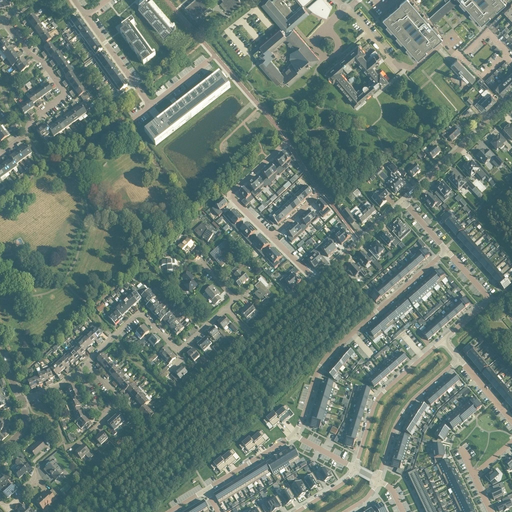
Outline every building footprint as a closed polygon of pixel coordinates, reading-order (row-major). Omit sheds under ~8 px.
[(142,2),(139,5),(141,8),(145,13),(149,18),(150,17),(155,21),(153,22),(154,23),(158,27),(159,26),(163,31),(162,32),(164,35),(176,25),(175,25),(173,27),(153,3),(150,0),(140,0),(142,2)] [(194,0),(193,0),(191,2),(196,8),(199,6),(194,0)] [(206,0),(203,3),(208,9),(211,7),(206,0)] [(265,0),(262,3),(283,28),(282,29),(286,34),(292,29),(291,28),(309,13),(308,12),(311,9),(313,10),(315,12),(318,13),(320,14),(322,15),(324,16),(327,17),(330,7),(324,0),(265,0)] [(444,35),(433,23),(442,16),(440,13),(444,10),(441,6),(428,18),(419,6),(418,7),(411,0),(404,0),(404,1),(403,0),(402,0),(400,2),(401,4),(399,6),(397,4),(396,4),(397,5),(381,19),(397,36),(397,35),(412,52),(411,53),(416,59),(444,35)] [(444,0),(446,2),(441,6),(444,10),(449,6),(450,7),(458,0),(479,24),(506,0),(444,0)] [(191,2),(188,4),(193,11),(196,8),(191,2)] [(229,2),(223,7),(225,10),(231,5),(229,2)] [(203,3),(199,6),(205,12),(208,9),(203,3)] [(188,4),(185,7),(190,13),(193,11),(188,4)] [(231,5),(225,10),(228,13),(234,8),(231,5)] [(199,6),(196,8),(202,14),(205,12),(199,6)] [(196,8),(193,11),(198,17),(202,14),(196,8)] [(193,11),(190,13),(195,20),(198,17),(193,11)] [(444,20),(439,24),(449,36),(445,40),(453,50),(465,40),(457,30),(461,26),(463,28),(468,24),(464,19),(459,24),(449,12),(442,18),(444,20)] [(37,20),(33,15),(27,20),(30,24),(37,20)] [(78,16),(68,23),(72,28),(74,26),(81,21),(78,16)] [(40,25),(37,20),(30,24),(30,25),(34,29),(40,25)] [(125,30),(121,33),(123,36),(126,41),(130,47),(131,46),(135,51),(134,52),(138,57),(139,56),(143,61),(141,62),(144,65),(156,56),(155,56),(153,58),(131,27),(133,26),(135,24),(132,20),(122,28),(123,28),(125,30)] [(81,21),(74,26),(76,30),(77,30),(84,25),(81,21)] [(40,25),(34,29),(37,34),(44,30),(46,28),(42,23),(40,25)] [(76,30),(75,32),(78,36),(80,35),(80,34),(87,29),(84,25),(77,30),(76,30)] [(261,48),(264,51),(260,54),(264,59),(261,62),(259,63),(277,84),(278,83),(281,80),(282,79),(283,81),(285,80),(286,81),(288,83),(288,84),(289,84),(310,67),(308,65),(310,63),(311,65),(313,63),(314,63),(315,62),(319,59),(311,50),(310,49),(293,29),(292,29),(286,34),(282,29),(281,28),(260,46),(261,48)] [(87,29),(80,34),(80,35),(82,38),(83,39),(90,33),(87,29)] [(45,31),(44,30),(37,34),(37,35),(38,34),(39,37),(35,40),(36,42),(39,40),(41,39),(47,34),(50,33),(48,30),(45,31)] [(82,38),(81,39),(84,43),(85,43),(93,37),(90,33),(83,39),(82,38)] [(41,39),(42,41),(44,44),(51,39),(47,34),(41,39)] [(0,50),(0,51),(8,45),(6,42),(11,39),(9,37),(4,41),(0,44),(0,50)] [(84,43),(83,44),(87,48),(96,42),(93,37),(85,43),(84,43)] [(96,42),(87,48),(90,53),(91,52),(99,46),(96,42)] [(54,48),(50,43),(43,48),(44,49),(46,51),(47,53),(54,48)] [(3,55),(15,45),(14,44),(10,47),(8,45),(0,51),(3,55)] [(360,45),(359,45),(358,44),(344,56),(340,61),(326,73),(326,74),(331,79),(333,81),(335,80),(352,100),(350,102),(354,106),(355,106),(357,108),(365,101),(363,99),(379,85),(380,86),(381,87),(388,81),(383,75),(380,72),(378,73),(374,69),(378,65),(384,60),(381,57),(378,53),(375,50),(369,55),(371,56),(365,60),(361,56),(365,52),(361,48),(362,47),(360,45)] [(6,59),(14,53),(12,50),(17,47),(15,45),(3,55),(6,59)] [(99,46),(91,52),(94,56),(102,50),(99,46)] [(54,48),(47,53),(50,57),(50,58),(51,58),(52,57),(57,53),(54,48)] [(9,63),(21,53),(20,52),(16,55),(14,53),(6,59),(9,63)] [(62,57),(58,52),(57,53),(52,57),(55,62),(62,57)] [(20,61),(19,58),(23,55),(21,53),(9,63),(12,67),(13,66),(15,64),(20,61)] [(102,53),(93,59),(97,64),(106,57),(102,53)] [(62,57),(55,62),(59,66),(59,67),(66,62),(62,57)] [(106,57),(97,64),(100,68),(109,61),(106,57)] [(16,70),(18,69),(30,59),(29,58),(24,61),(22,59),(20,61),(15,64),(13,66),(16,70)] [(31,61),(30,59),(18,69),(21,73),(29,67),(27,65),(31,61)] [(457,59),(451,65),(452,66),(455,69),(457,71),(459,74),(458,76),(458,77),(459,79),(459,80),(460,81),(461,81),(463,80),(462,79),(463,78),(469,84),(475,78),(463,65),(457,59)] [(109,61),(100,68),(103,72),(112,65),(109,61)] [(69,67),(66,62),(59,67),(62,72),(69,67)] [(112,65),(103,72),(106,76),(115,70),(112,65)] [(69,67),(62,72),(65,76),(66,76),(71,73),(73,72),(69,67)] [(115,70),(106,76),(109,80),(118,74),(115,70)] [(75,77),(71,73),(66,76),(64,77),(65,78),(68,82),(75,77)] [(118,74),(109,80),(111,84),(121,78),(118,74)] [(157,122),(145,132),(155,145),(229,86),(220,75),(158,124),(157,122)] [(75,77),(68,82),(71,87),(72,87),(78,82),(75,77)] [(511,84),(511,83),(506,77),(502,81),(508,88),(511,84)] [(121,78),(111,84),(114,89),(124,82),(121,78)] [(480,78),(477,81),(481,85),(480,86),(485,90),(485,91),(486,89),(488,87),(484,82),(483,82),(481,80),(480,78)] [(502,81),(498,85),(504,92),(505,92),(508,88),(502,81)] [(82,87),(80,85),(78,82),(72,87),(75,92),(82,87)] [(124,82),(114,89),(118,93),(120,96),(119,96),(125,92),(123,89),(127,87),(124,82)] [(498,85),(496,82),(491,87),(500,96),(505,92),(504,92),(498,85)] [(47,84),(42,88),(47,94),(51,91),(52,91),(47,84)] [(85,92),(82,87),(75,92),(78,96),(79,97),(80,96),(85,92)] [(42,88),(37,91),(42,98),(47,94),(42,88)] [(496,100),(486,89),(485,91),(485,90),(481,93),(481,94),(483,96),(491,104),(496,100)] [(37,91),(32,95),(37,101),(41,98),(42,98),(37,91)] [(86,91),(85,92),(80,96),(84,102),(86,101),(91,97),(86,91)] [(32,95),(27,98),(29,101),(32,105),(33,105),(37,101),(32,95)] [(486,109),(491,104),(483,96),(475,104),(482,112),(485,108),(486,109)] [(32,105),(29,101),(24,104),(29,111),(33,108),(34,107),(32,105)] [(91,108),(86,101),(84,102),(80,105),(80,106),(85,112),(91,108)] [(80,106),(78,107),(75,103),(73,104),(82,117),(86,114),(85,112),(80,106)] [(24,104),(19,108),(24,115),(25,114),(24,114),(29,111),(24,104)] [(82,117),(73,104),(71,105),(74,110),(72,112),(78,120),(82,117)] [(78,120),(72,112),(70,113),(67,109),(65,110),(74,123),(78,120)] [(74,123),(65,110),(63,111),(66,116),(64,117),(70,126),(74,123)] [(70,126),(64,117),(62,119),(58,115),(57,116),(66,128),(70,126)] [(66,128),(57,116),(55,117),(58,122),(56,123),(62,131),(66,128)] [(62,131),(56,123),(54,125),(50,120),(48,122),(58,134),(62,131)] [(48,129),(45,125),(43,127),(39,122),(38,124),(47,136),(50,133),(51,133),(48,129)] [(58,134),(48,122),(47,123),(50,128),(48,129),(51,133),(50,133),(53,137),(58,134)] [(47,136),(38,124),(36,125),(39,129),(37,131),(44,141),(48,138),(47,136)] [(460,134),(460,135),(460,134),(454,128),(455,129),(449,134),(447,133),(445,134),(444,133),(441,136),(446,140),(448,138),(452,142),(452,141),(460,134)] [(4,132),(0,134),(0,140),(0,141),(1,142),(10,135),(6,131),(4,132)] [(497,137),(495,139),(493,141),(494,142),(491,145),(497,150),(499,148),(500,150),(505,146),(504,144),(505,142),(500,137),(498,138),(497,137)] [(20,143),(18,144),(28,156),(32,154),(26,145),(23,147),(20,143)] [(28,156),(18,144),(16,145),(20,150),(18,151),(23,159),(28,156)] [(440,152),(435,147),(427,154),(433,159),(440,152)] [(23,159),(18,151),(15,153),(12,149),(10,150),(19,162),(23,159)] [(19,162),(10,150),(8,151),(12,156),(9,157),(11,159),(15,165),(19,162)] [(483,151),(477,156),(485,165),(491,159),(490,158),(492,156),(487,150),(484,152),(483,151)] [(283,152),(279,156),(287,165),(288,165),(291,162),(293,163),(296,161),(292,155),(289,158),(283,152)] [(472,153),(471,155),(477,162),(479,160),(472,153)] [(17,167),(15,165),(11,159),(8,161),(5,156),(3,158),(13,170),(17,167)] [(279,156),(275,160),(280,167),(278,169),(282,173),(289,167),(288,165),(287,165),(279,156)] [(504,163),(498,157),(494,161),(498,165),(500,163),(501,165),(504,163)] [(13,170),(3,158),(2,159),(5,163),(3,165),(8,173),(13,170)] [(468,173),(467,174),(471,178),(474,175),(475,175),(476,174),(478,177),(482,173),(472,163),(469,165),(468,165),(467,165),(464,167),(465,168),(464,168),(468,173)] [(397,171),(398,170),(393,165),(392,164),(388,168),(392,173),(391,174),(391,177),(394,180),(388,186),(395,193),(395,194),(396,194),(396,193),(405,185),(405,184),(405,185),(399,178),(398,177),(397,178),(394,174),(396,173),(397,171)] [(8,173),(3,165),(0,167),(0,166),(0,169),(4,176),(8,173)] [(270,165),(266,169),(274,178),(274,177),(278,174),(280,176),(282,173),(278,169),(276,171),(270,165)] [(420,171),(415,165),(408,172),(413,178),(420,171)] [(266,169),(261,173),(267,179),(265,181),(269,186),(270,187),(273,185),(272,183),(276,179),(274,177),(274,178),(266,169)] [(486,172),(482,175),(489,182),(492,179),(486,172)] [(476,188),(470,182),(467,185),(463,182),(460,178),(458,179),(455,176),(453,178),(453,177),(449,181),(453,185),(452,185),(455,188),(458,191),(463,186),(467,189),(469,188),(472,191),(476,188)] [(257,177),(252,181),(261,190),(263,188),(265,186),(266,188),(269,186),(265,181),(262,183),(257,177)] [(252,181),(248,185),(254,191),(251,193),(255,198),(262,192),(261,190),(252,181)] [(441,194),(438,197),(443,203),(449,198),(447,196),(451,192),(443,183),(442,184),(441,183),(439,185),(440,186),(438,187),(437,188),(436,189),(438,190),(438,191),(440,194),(441,193),(441,194)] [(305,185),(300,189),(308,197),(312,194),(305,185)] [(244,188),(239,193),(245,199),(241,202),(246,207),(254,199),(251,196),(244,188)] [(476,188),(472,191),(479,199),(483,196),(476,188)] [(300,189),(296,192),(297,193),(304,201),(308,197),(300,189)] [(372,199),(380,208),(387,202),(384,199),(388,195),(383,189),(379,193),(378,193),(372,199)] [(361,194),(357,190),(353,194),(356,198),(361,194)] [(297,193),(294,197),(301,204),(304,201),(297,193)] [(442,203),(436,197),(434,199),(433,198),(433,197),(432,198),(430,195),(424,200),(425,201),(427,203),(429,206),(432,209),(436,205),(438,207),(442,203)] [(294,197),(290,201),(291,201),(297,208),(301,204),(294,197),(293,197),(294,197)] [(223,199),(212,209),(219,217),(223,212),(222,211),(221,210),(227,204),(223,199)] [(347,203),(352,208),(357,203),(352,199),(347,203)] [(321,200),(316,205),(321,211),(319,213),(323,218),(331,211),(323,203),(321,201),(321,200)] [(287,205),(293,211),(297,208),(291,201),(287,205)] [(286,203),(282,206),(289,215),(293,211),(287,205),(286,203)] [(375,211),(371,207),(371,206),(367,203),(364,206),(364,207),(367,210),(366,210),(371,216),(373,214),(373,215),(376,213),(375,212),(376,212),(376,211),(375,211)] [(282,206),(278,210),(279,211),(286,218),(289,215),(282,206)] [(371,216),(366,210),(367,210),(364,207),(363,208),(365,211),(362,214),(362,215),(366,220),(368,219),(369,219),(371,217),(370,217),(371,216)] [(354,218),(347,209),(343,213),(349,222),(354,218)] [(228,212),(223,216),(229,223),(238,215),(234,211),(230,214),(228,212)] [(279,211),(275,214),(276,215),(282,222),(286,218),(279,211)] [(309,211),(304,215),(312,223),(311,223),(312,224),(319,218),(315,213),(313,215),(309,211)] [(366,220),(362,215),(362,214),(359,211),(354,215),(354,216),(357,219),(362,224),(364,223),(366,221),(366,220)] [(445,224),(453,217),(454,217),(450,212),(441,220),(445,224)] [(238,215),(229,223),(236,230),(240,226),(238,223),(242,219),(238,215)] [(268,219),(268,220),(273,225),(273,224),(275,222),(278,225),(282,222),(276,215),(272,218),(271,218),(268,220),(268,219)] [(304,215),(300,219),(304,223),(301,226),(306,230),(308,228),(307,227),(311,223),(312,223),(304,215)] [(449,228),(456,221),(453,217),(445,224),(449,228)] [(405,232),(409,229),(405,225),(404,226),(398,221),(392,227),(395,230),(397,232),(394,235),(400,241),(403,238),(407,234),(405,232)] [(452,232),(460,225),(456,221),(449,228),(452,232)] [(203,238),(202,239),(203,240),(204,239),(208,241),(208,242),(208,243),(213,234),(202,223),(194,231),(199,237),(200,236),(203,237),(202,238),(203,238)] [(240,226),(236,230),(238,232),(239,232),(243,236),(251,228),(247,223),(242,228),(240,226)] [(295,223),(291,227),(299,236),(306,230),(301,226),(299,228),(295,223)] [(338,232),(346,241),(350,237),(345,231),(347,229),(343,224),(340,227),(342,228),(338,232)] [(456,236),(464,230),(460,225),(452,232),(456,236)] [(291,227),(286,231),(290,236),(288,238),(292,243),(299,236),(291,227)] [(251,228),(243,236),(249,243),(253,238),(251,236),(255,232),(251,228)] [(336,230),(329,236),(334,241),(336,239),(342,245),(346,241),(338,232),(336,230)] [(461,242),(467,237),(469,235),(465,231),(457,238),(461,242)] [(381,238),(388,247),(392,244),(395,247),(400,243),(395,238),(393,240),(392,239),(391,239),(391,238),(390,237),(386,233),(384,235),(383,235),(380,237),(381,238)] [(253,238),(249,243),(251,245),(253,243),(257,247),(264,241),(260,236),(255,241),(253,238)] [(324,244),(332,253),(337,249),(331,243),(334,241),(329,236),(327,239),(328,241),(324,244)] [(461,242),(464,246),(470,241),(467,237),(461,242)] [(191,251),(195,246),(187,239),(179,248),(186,254),(190,250),(191,251)] [(228,254),(233,249),(225,240),(210,254),(222,267),(229,260),(227,258),(228,257),(227,256),(226,257),(224,255),(226,253),(228,254)] [(257,247),(255,248),(262,255),(266,251),(264,249),(268,245),(264,241),(257,247)] [(464,246),(468,250),(474,245),(470,241),(464,246)] [(323,242),(316,249),(320,253),(322,251),(328,257),(332,253),(324,244),(323,242)] [(379,256),(384,251),(376,242),(376,243),(375,242),(372,244),(373,245),(372,246),(373,246),(371,248),(372,248),(375,252),(372,254),(377,261),(381,258),(379,256)] [(468,250),(471,254),(477,249),(474,245),(468,250)] [(424,249),(423,249),(422,248),(418,252),(420,254),(425,260),(430,256),(424,249)] [(266,251),(262,255),(264,258),(265,257),(268,261),(277,253),(273,249),(270,252),(268,253),(266,251)] [(316,249),(309,255),(319,266),(323,262),(318,255),(320,253),(316,249)] [(471,254),(475,258),(481,253),(477,249),(471,254)] [(277,253),(268,261),(275,268),(279,264),(277,262),(281,258),(277,253)] [(363,253),(357,258),(365,268),(372,262),(363,253)] [(475,258),(479,262),(485,257),(481,253),(475,258)] [(420,254),(416,257),(421,263),(425,260),(420,254)] [(309,255),(302,261),(303,263),(306,266),(309,263),(314,270),(319,266),(309,255)] [(421,263),(416,257),(412,261),(417,267),(421,263)] [(479,262),(482,266),(488,261),(485,257),(479,262)] [(171,258),(167,258),(168,261),(161,262),(162,266),(167,266),(168,272),(173,272),(172,265),(176,265),(176,261),(171,261),(171,258)] [(376,261),(373,264),(379,271),(383,268),(376,261)] [(417,267),(412,261),(408,264),(413,270),(417,267)] [(482,266),(486,270),(492,265),(488,261),(482,266)] [(364,277),(368,275),(358,264),(356,266),(354,264),(348,269),(350,271),(349,272),(352,276),(353,275),(355,277),(360,272),(364,277)] [(413,270),(408,264),(404,268),(409,274),(413,270)] [(486,270),(489,274),(495,269),(492,265),(486,270)] [(295,267),(286,275),(288,277),(296,286),(301,282),(295,275),(299,272),(297,270),(295,267)] [(409,274),(404,268),(400,272),(405,277),(409,274)] [(489,274),(493,278),(499,273),(495,269),(489,274)] [(446,278),(439,270),(435,274),(442,282),(446,278)] [(242,274),(239,271),(234,275),(238,279),(235,282),(234,281),(239,287),(248,279),(243,273),(242,274)] [(190,293),(197,286),(192,280),(194,278),(188,272),(182,278),(187,283),(184,285),(190,293)] [(405,277),(400,272),(395,275),(401,281),(405,277)] [(493,278),(497,282),(502,277),(499,273),(493,278)] [(442,282),(435,274),(431,277),(438,285),(442,282)] [(401,281),(395,275),(391,279),(397,285),(401,281)] [(282,278),(280,281),(284,286),(286,283),(292,290),(296,286),(288,277),(284,280),(282,278)] [(438,285),(431,277),(427,281),(434,289),(438,285)] [(497,282),(500,286),(506,281),(502,277),(497,282)] [(273,296),(266,288),(269,286),(261,278),(258,281),(259,282),(255,287),(257,289),(258,289),(259,290),(254,294),(260,301),(264,297),(268,300),(273,296)] [(397,285),(391,279),(387,282),(393,288),(397,285)] [(504,290),(511,283),(511,282),(508,279),(506,281),(500,286),(504,290)] [(434,289),(427,281),(423,284),(429,292),(434,289)] [(393,288),(387,282),(383,286),(388,292),(393,288)] [(429,292),(423,284),(419,288),(425,296),(429,292)] [(140,298),(142,297),(148,291),(143,286),(138,290),(134,287),(132,289),(133,290),(140,298)] [(210,299),(215,305),(221,300),(217,296),(218,295),(217,293),(218,292),(213,286),(206,292),(211,298),(210,299)] [(388,292),(383,286),(379,289),(384,295),(388,292)] [(145,301),(156,291),(157,290),(156,288),(151,292),(149,290),(148,291),(142,297),(145,301)] [(425,296),(419,288),(415,292),(421,299),(425,296)] [(384,295),(379,289),(375,293),(380,299),(384,295)] [(141,299),(140,298),(133,290),(132,292),(133,293),(130,295),(137,303),(141,299),(141,300),(141,299)] [(147,307),(156,298),(154,295),(158,291),(157,290),(156,291),(145,301),(147,303),(146,305),(146,306),(146,307),(147,307)] [(375,293),(373,290),(369,294),(373,299),(376,303),(380,299),(375,293)] [(421,299),(415,292),(411,295),(417,303),(421,299)] [(133,306),(137,303),(130,295),(128,297),(127,296),(125,298),(133,306)] [(417,303),(411,295),(406,299),(413,307),(417,303)] [(150,310),(157,304),(155,301),(159,298),(158,297),(156,298),(147,307),(150,310)] [(469,305),(464,298),(463,298),(463,297),(459,300),(458,301),(460,303),(460,302),(465,308),(469,305)] [(133,306),(125,298),(124,299),(125,300),(123,302),(130,310),(129,310),(131,312),(133,310),(131,308),(133,306)] [(412,308),(405,300),(401,304),(408,311),(412,308)] [(126,313),(129,310),(130,310),(123,302),(120,304),(119,303),(118,305),(126,313)] [(460,302),(460,303),(456,306),(461,312),(465,308),(460,302)] [(153,314),(162,306),(161,305),(159,306),(157,304),(150,310),(153,314)] [(247,319),(256,311),(250,304),(247,307),(245,309),(241,313),(247,319)] [(408,311),(401,304),(397,307),(404,315),(408,311)] [(126,313),(118,305),(119,306),(117,308),(115,307),(114,308),(115,310),(122,317),(126,313)] [(157,318),(164,311),(162,309),(165,306),(164,305),(162,306),(153,314),(157,318)] [(457,316),(461,312),(456,306),(452,310),(457,316)] [(404,315),(397,307),(393,311),(399,318),(404,315)] [(123,318),(122,317),(115,310),(113,311),(115,312),(112,314),(122,325),(123,323),(121,320),(123,319),(123,318)] [(162,320),(171,312),(170,310),(166,314),(164,311),(157,318),(160,322),(163,320),(162,320)] [(166,324),(174,317),(172,315),(175,311),(174,310),(171,312),(162,320),(163,320),(166,324)] [(453,319),(457,316),(452,310),(448,313),(453,319)] [(399,318),(393,311),(389,314),(395,322),(399,318)] [(122,325),(112,314),(111,313),(107,317),(115,326),(116,326),(115,325),(118,323),(120,326),(122,325)] [(449,323),(453,319),(448,313),(444,317),(449,323)] [(395,322),(389,314),(385,318),(391,325),(395,322)] [(170,328),(181,318),(179,316),(176,319),(174,317),(166,324),(170,328)] [(445,326),(449,323),(444,317),(440,320),(445,326)] [(173,332),(181,325),(179,323),(182,320),(181,318),(170,328),(173,332)] [(218,323),(223,329),(224,329),(224,330),(225,330),(226,331),(228,329),(228,328),(227,327),(227,326),(229,324),(224,318),(218,323)] [(391,325),(385,318),(381,321),(387,329),(391,325)] [(441,330),(445,326),(440,320),(436,324),(441,330)] [(387,329),(381,321),(376,325),(383,333),(387,329)] [(180,333),(189,324),(188,323),(183,327),(181,325),(173,332),(177,336),(176,336),(179,334),(180,334),(181,333),(180,333)] [(103,332),(96,324),(89,331),(101,343),(103,341),(101,339),(99,338),(102,335),(101,334),(103,332)] [(234,324),(230,327),(235,332),(239,330),(234,324)] [(441,330),(436,324),(431,327),(437,333),(441,330)] [(383,333),(376,325),(372,328),(379,336),(383,333)] [(149,332),(144,326),(141,329),(141,328),(140,329),(135,334),(140,340),(149,332)] [(220,335),(219,333),(213,327),(213,328),(212,328),(210,329),(210,330),(209,332),(208,331),(208,332),(213,338),(216,336),(217,336),(219,334),(220,335)] [(437,333),(431,327),(428,331),(427,331),(433,337),(437,333)] [(379,336),(372,328),(368,332),(371,335),(375,340),(379,336)] [(427,331),(428,331),(426,329),(421,333),(425,337),(428,341),(433,337),(427,331)] [(101,343),(89,331),(85,335),(87,337),(93,344),(95,341),(96,343),(97,343),(98,345),(101,343)] [(229,340),(223,333),(220,336),(226,343),(229,340)] [(146,344),(148,347),(151,344),(154,347),(160,342),(155,336),(146,344)] [(93,344),(87,337),(82,341),(92,351),(94,349),(92,347),(90,346),(93,344)] [(92,351),(82,341),(80,339),(75,343),(79,347),(84,352),(86,350),(87,351),(88,351),(89,353),(92,351)] [(211,345),(205,339),(204,339),(204,340),(203,341),(202,341),(198,345),(203,352),(211,345)] [(135,350),(137,348),(142,344),(142,343),(139,340),(133,347),(135,350)] [(467,356),(475,349),(475,350),(475,349),(471,344),(468,348),(467,347),(465,349),(465,350),(463,351),(467,356)] [(215,346),(213,348),(219,355),(222,353),(215,346)] [(85,353),(84,352),(79,347),(75,351),(83,359),(85,357),(84,356),(84,357),(83,356),(85,353)] [(161,359),(163,361),(171,354),(166,348),(160,354),(163,357),(161,359)] [(200,357),(195,352),(195,353),(193,351),(194,351),(193,349),(192,351),(191,349),(189,351),(189,350),(188,350),(190,352),(187,354),(194,362),(200,357)] [(356,355),(353,353),(354,352),(351,350),(350,351),(348,349),(344,353),(352,359),(356,355)] [(470,360),(478,353),(475,350),(475,349),(467,356),(470,360)] [(83,359),(75,351),(70,355),(76,361),(79,359),(80,359),(80,360),(81,361),(83,359)] [(78,363),(76,361),(70,355),(68,352),(63,356),(64,357),(70,364),(72,365),(75,363),(75,364),(75,365),(76,365),(78,363)] [(407,359),(403,355),(403,356),(400,352),(396,355),(403,363),(407,359)] [(352,359),(344,353),(341,357),(347,362),(350,358),(352,360),(352,359)] [(474,364),(482,358),(478,353),(470,360),(474,364)] [(101,365),(108,359),(103,354),(97,360),(101,364),(101,365)] [(148,361),(150,364),(158,357),(155,354),(148,361)] [(176,359),(171,354),(163,361),(165,363),(166,361),(169,365),(176,359)] [(403,363),(396,355),(392,359),(399,367),(403,363)] [(68,366),(70,364),(64,357),(60,361),(69,371),(72,370),(70,368),(70,367),(68,366)] [(343,366),(347,362),(341,357),(337,361),(343,366)] [(477,368),(485,362),(482,358),(474,364),(477,368)] [(69,371),(60,361),(58,359),(53,363),(62,372),(64,370),(65,371),(65,372),(66,371),(67,373),(69,371)] [(105,369),(112,363),(108,359),(101,365),(105,369)] [(399,367),(392,359),(388,362),(394,370),(399,367)] [(343,366),(337,361),(334,365),(340,370),(343,366)] [(394,370),(388,362),(384,366),(390,374),(394,370)] [(481,373),(489,366),(485,362),(477,368),(481,373)] [(62,372),(53,363),(49,367),(48,367),(51,374),(54,373),(57,376),(58,377),(58,378),(59,378),(60,380),(63,378),(61,376),(61,375),(59,374),(62,372)] [(109,373),(116,368),(112,363),(105,369),(109,373)] [(340,370),(334,365),(330,369),(338,376),(336,374),(340,370)] [(390,374),(384,366),(380,369),(386,377),(390,374)] [(53,377),(57,376),(54,373),(51,374),(48,367),(43,369),(50,385),(52,384),(51,381),(50,379),(53,378),(53,377)] [(163,375),(167,370),(169,369),(167,367),(160,372),(163,375)] [(187,373),(182,367),(180,369),(179,370),(177,367),(172,371),(174,374),(171,376),(172,376),(179,383),(182,381),(180,379),(184,377),(185,376),(184,376),(187,373)] [(486,379),(493,373),(494,372),(490,367),(482,374),(486,379)] [(113,378),(120,372),(116,368),(109,373),(108,374),(106,377),(107,379),(111,375),(113,378)] [(50,385),(43,369),(40,370),(42,374),(39,375),(39,377),(42,383),(45,382),(46,383),(46,384),(47,386),(50,385)] [(338,376),(330,369),(327,374),(334,380),(338,376)] [(386,377),(380,369),(376,373),(382,381),(386,377)] [(117,382),(126,374),(122,370),(120,372),(113,378),(116,380),(112,384),(114,386),(116,383),(117,382)] [(170,373),(167,370),(163,375),(160,377),(163,380),(170,373)] [(382,381),(376,373),(371,377),(378,384),(382,381)] [(490,383),(496,377),(493,373),(486,379),(490,383)] [(121,387),(130,379),(126,374),(117,382),(119,384),(121,387)] [(455,385),(459,381),(454,375),(450,379),(455,385)] [(43,385),(42,383),(39,377),(34,379),(38,390),(41,389),(41,387),(41,388),(40,387),(40,386),(43,385)] [(378,384),(371,377),(367,380),(368,381),(374,388),(378,384)] [(493,387),(500,382),(496,377),(490,383),(493,387)] [(38,390),(34,379),(26,383),(28,388),(31,387),(32,389),(35,388),(35,389),(35,390),(36,391),(38,390)] [(127,390),(133,384),(134,383),(130,379),(121,387),(124,389),(120,393),(122,395),(127,390)] [(455,385),(450,379),(446,382),(451,388),(455,385)] [(334,390),(336,384),(324,380),(323,386),(334,390)] [(451,388),(446,382),(442,386),(447,392),(451,388)] [(497,392),(504,386),(500,382),(493,387),(497,392)] [(127,398),(137,389),(133,384),(127,390),(129,392),(125,396),(127,398)] [(68,396),(70,395),(79,391),(77,388),(76,386),(65,390),(68,396)] [(332,395),(334,390),(323,386),(321,392),(332,395)] [(369,395),(371,390),(358,386),(357,392),(369,395)] [(447,392),(442,386),(438,389),(443,395),(447,392)] [(501,396),(507,391),(504,386),(497,392),(501,396)] [(135,399),(143,391),(139,387),(137,389),(127,398),(129,400),(133,396),(135,399)] [(443,395),(438,389),(434,393),(439,399),(443,395)] [(79,391),(70,395),(74,403),(78,401),(80,400),(79,397),(80,397),(79,394),(78,391),(79,391)] [(138,404),(139,403),(147,396),(143,391),(135,399),(137,401),(133,405),(135,407),(138,404)] [(504,400),(511,395),(507,391),(501,396),(504,400)] [(330,401),(332,395),(321,392),(319,398),(330,401)] [(367,400),(369,395),(357,392),(361,393),(360,398),(367,400)] [(439,399),(434,393),(430,397),(435,402),(439,399)] [(151,400),(147,396),(139,403),(143,408),(145,406),(146,406),(151,400)] [(435,402),(430,397),(425,400),(426,401),(430,406),(435,402)] [(329,407),(330,401),(319,398),(317,403),(329,407)] [(480,404),(478,401),(477,402),(474,398),(469,402),(477,411),(482,407),(480,405),(480,404)] [(5,404),(3,399),(0,400),(0,408),(3,407),(4,410),(11,408),(9,402),(5,404)] [(80,407),(78,401),(74,403),(67,405),(70,412),(73,410),(74,413),(82,409),(81,406),(80,407)] [(428,408),(430,406),(426,401),(423,405),(421,403),(418,408),(426,413),(429,409),(428,408)] [(477,411),(469,402),(465,406),(472,415),(477,411)] [(327,413),(329,407),(317,403),(316,409),(327,413)] [(143,416),(152,408),(150,406),(148,408),(146,406),(145,406),(143,408),(139,411),(141,414),(138,417),(140,419),(142,417),(143,416)] [(276,414),(275,415),(281,421),(280,421),(282,423),(287,419),(290,417),(288,414),(286,412),(289,410),(286,406),(276,414)] [(472,415),(465,406),(460,410),(468,419),(472,415)] [(154,409),(152,408),(143,416),(147,420),(154,414),(151,412),(154,409)] [(426,413),(418,408),(415,412),(422,417),(425,413),(426,414),(426,413)] [(83,412),(82,409),(74,413),(77,421),(85,418),(83,412)] [(325,418),(327,413),(316,409),(314,415),(325,418)] [(468,419),(460,410),(456,414),(455,413),(454,413),(463,423),(468,419)] [(274,412),(263,421),(267,425),(269,423),(273,427),(280,421),(281,421),(275,415),(276,414),(274,412)] [(420,422),(422,417),(415,412),(412,417),(421,422),(420,422)] [(463,423),(454,413),(450,417),(458,426),(460,424),(461,425),(463,423)] [(118,414),(113,419),(120,426),(125,422),(127,424),(130,422),(125,416),(122,418),(118,414)] [(324,424),(325,418),(314,415),(312,421),(324,424)] [(421,422),(412,417),(409,421),(418,427),(421,422)] [(458,426),(450,417),(451,419),(447,423),(453,430),(458,426)] [(89,422),(85,418),(77,421),(76,421),(78,424),(77,425),(81,430),(85,427),(87,429),(92,425),(90,422),(89,422)] [(113,419),(108,423),(110,426),(112,428),(109,430),(114,436),(117,433),(122,429),(120,426),(113,419)] [(319,429),(321,424),(323,424),(324,424),(312,421),(310,427),(313,428),(313,429),(317,430),(317,429),(319,429)] [(414,431),(416,427),(417,427),(418,427),(409,421),(406,426),(415,432),(415,431),(414,431)] [(448,430),(449,428),(450,428),(444,421),(441,426),(438,431),(447,436),(449,433),(448,432),(449,430),(448,430)] [(415,432),(406,426),(403,431),(412,436),(415,432)] [(6,430),(1,434),(5,438),(10,434),(6,430)] [(251,440),(256,446),(258,448),(266,442),(262,437),(264,435),(261,431),(251,440)] [(443,441),(444,439),(445,440),(447,436),(438,431),(434,436),(439,439),(437,442),(432,441),(441,443),(440,443),(441,440),(443,441)] [(110,442),(109,441),(108,439),(106,437),(106,436),(106,437),(102,433),(97,437),(98,438),(96,440),(99,443),(96,446),(98,448),(101,445),(101,446),(104,443),(106,445),(110,442)] [(409,444),(410,438),(401,435),(399,441),(409,444)] [(30,450),(35,456),(45,447),(43,444),(46,442),(41,436),(38,439),(40,441),(30,450)] [(249,437),(239,446),(242,450),(245,448),(249,452),(256,446),(251,440),(249,437)] [(116,448),(119,446),(112,439),(109,441),(110,442),(116,448)] [(346,439),(345,445),(347,445),(346,446),(350,447),(350,446),(353,447),(355,442),(346,439)] [(407,449),(409,444),(399,441),(397,446),(407,449)] [(442,447),(442,445),(440,445),(440,443),(441,443),(432,441),(433,446),(430,446),(431,453),(444,451),(443,447),(442,447)] [(92,456),(93,456),(89,452),(83,446),(76,453),(76,454),(74,455),(77,458),(79,456),(81,459),(86,455),(87,456),(86,456),(89,459),(93,457),(92,456)] [(406,454),(407,449),(397,446),(396,451),(406,454)] [(293,448),(288,451),(295,462),(300,459),(293,448)] [(222,459),(228,466),(228,467),(236,461),(232,456),(235,454),(232,450),(230,451),(222,459)] [(288,451),(282,454),(289,466),(295,462),(288,451)] [(404,459),(406,454),(396,451),(394,456),(404,459)] [(443,457),(443,455),(444,455),(444,451),(431,453),(433,453),(434,459),(435,459),(435,464),(443,460),(442,460),(442,458),(443,457)] [(277,457),(284,469),(289,466),(282,454),(278,457),(277,457)] [(403,464),(404,459),(394,456),(393,461),(403,464)] [(277,457),(272,460),(279,472),(284,469),(277,457)] [(26,472),(29,470),(31,468),(27,463),(25,466),(18,458),(15,461),(15,464),(10,469),(19,478),(25,473),(26,475),(28,474),(26,472)] [(212,465),(211,466),(214,470),(216,468),(220,472),(228,466),(222,459),(221,458),(212,465)] [(271,461),(267,464),(274,475),(279,472),(272,460),(272,461),(271,461)] [(438,471),(450,465),(448,460),(436,466),(438,471)] [(401,470),(403,464),(393,461),(391,467),(398,469),(396,473),(401,475),(404,471),(401,470)] [(52,462),(44,470),(47,473),(49,472),(56,480),(63,473),(52,462)] [(270,473),(265,464),(260,467),(266,476),(270,473)] [(441,476),(454,470),(453,467),(451,468),(450,465),(438,471),(441,476)] [(266,476),(260,467),(255,470),(261,479),(266,476)] [(324,468),(315,473),(320,480),(322,479),(325,482),(330,479),(324,468)] [(261,479),(255,470),(251,472),(256,482),(261,479)] [(445,480),(456,474),(454,470),(441,476),(442,475),(445,480)] [(494,479),(499,476),(494,470),(491,473),(489,475),(486,478),(488,480),(487,480),(492,485),(493,485),(498,483),(494,479)] [(410,480),(418,476),(416,471),(415,471),(408,475),(410,480)] [(256,482),(251,472),(246,475),(252,484),(256,482)] [(310,477),(305,481),(311,490),(317,487),(315,483),(318,482),(312,473),(309,475),(310,477)] [(447,485),(459,479),(458,479),(456,475),(457,474),(456,474),(445,480),(447,485)] [(252,484),(246,475),(242,478),(247,487),(252,484)] [(418,476),(410,480),(412,484),(420,480),(418,476)] [(16,491),(6,479),(4,477),(0,479),(0,490),(1,492),(2,492),(3,493),(2,495),(3,494),(7,499),(16,491)] [(247,487),(242,478),(237,481),(243,490),(247,487)] [(461,484),(459,479),(447,485),(449,484),(451,489),(461,484)] [(420,480),(412,484),(414,489),(423,485),(420,480)] [(243,490),(237,481),(232,484),(238,493),(243,490)] [(301,482),(293,487),(299,498),(305,494),(303,491),(306,489),(301,482)] [(238,493),(232,484),(228,487),(233,496),(238,493)] [(452,494),(463,489),(461,484),(451,489),(454,493),(451,494),(452,494)] [(423,485),(414,489),(417,494),(425,490),(423,485)] [(233,496),(228,487),(223,489),(229,498),(233,496)] [(494,500),(503,496),(500,488),(499,488),(500,489),(491,493),(490,493),(494,500)] [(229,498),(223,489),(219,492),(224,501),(229,498)] [(289,489),(281,494),(287,505),(293,502),(291,498),(294,496),(289,489)] [(454,499),(466,494),(465,494),(463,489),(452,494),(454,499)] [(425,490),(417,494),(419,498),(427,494),(425,490)] [(48,492),(45,495),(44,494),(43,495),(43,496),(42,497),(41,497),(35,502),(42,509),(50,501),(51,502),(55,499),(48,492)] [(224,501),(219,492),(214,495),(219,504),(224,501)] [(427,494),(419,498),(421,503),(429,499),(427,494)] [(456,504),(468,499),(468,498),(468,499),(465,494),(466,494),(454,499),(456,504)] [(269,501),(275,511),(279,509),(278,507),(280,506),(278,504),(281,503),(277,496),(272,500),(269,501)] [(503,503),(497,506),(499,511),(500,511),(504,510),(504,511),(509,510),(508,508),(511,506),(508,497),(502,500),(503,503)] [(429,499),(421,503),(423,507),(431,503),(429,499)] [(459,509),(470,504),(470,503),(470,504),(468,499),(456,504),(459,509)] [(269,500),(261,505),(264,511),(266,511),(268,511),(275,511),(269,501),(269,500)] [(206,511),(209,511),(204,502),(199,504),(203,511),(206,511)] [(431,503),(423,507),(425,511),(433,508),(431,503)]
